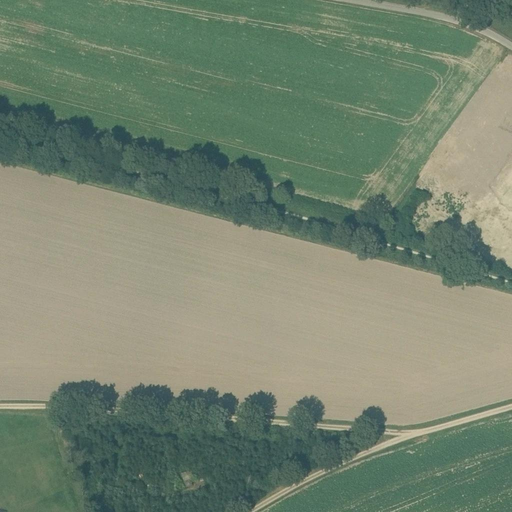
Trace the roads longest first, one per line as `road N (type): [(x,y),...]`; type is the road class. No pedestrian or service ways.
road 1 (track): [(420,433),(0,406)]
road 2 (track): [(240,511),(420,433)]
road 3 (unclassified): [(511,47),(449,18),(351,0)]
